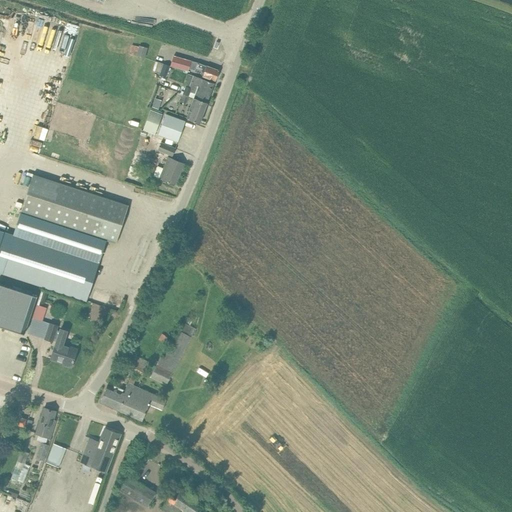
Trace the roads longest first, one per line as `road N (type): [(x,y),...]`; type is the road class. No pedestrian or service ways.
road 1 (unclassified): [(83,410),(120,343),(257,0)]
road 2 (unknown): [(0,192),(13,163),(27,158),(176,211)]
road 3 (unclassified): [(238,511),(171,449),(129,426)]
